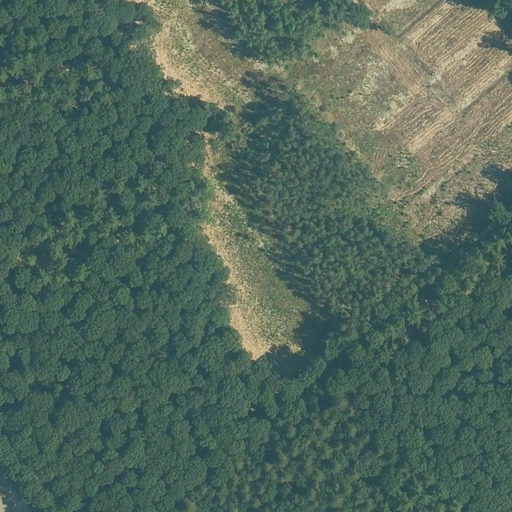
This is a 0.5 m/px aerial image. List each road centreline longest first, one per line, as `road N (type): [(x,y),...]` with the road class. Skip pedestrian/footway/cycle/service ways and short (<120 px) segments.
road 1 (track): [(148,511),(272,406),(322,375),(408,456),(510,511)]
road 2 (track): [(511,206),(313,378)]
